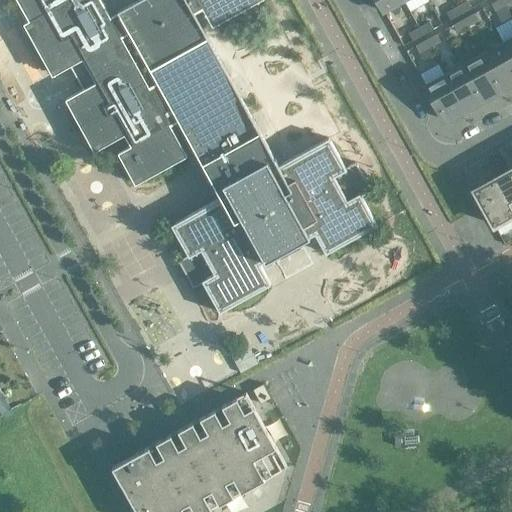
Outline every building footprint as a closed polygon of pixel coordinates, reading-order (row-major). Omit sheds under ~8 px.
[(188,156),(171,125),(149,87),(121,36),(110,16),(101,0),(18,0),(29,20),(24,23),(53,76),(71,66),(84,89),(66,99),(95,151),(125,134),(131,146),(118,153),(136,184),(188,156)] [(139,0),(119,11),(110,16),(121,36),(130,31),(158,82),(149,87),(171,125),(179,120),(222,197),(172,225),(188,255),(179,261),(194,288),(203,282),(220,312),(271,284),(260,264),(267,261),(273,257),(302,241),(309,237),(315,234),(326,254),(378,225),(361,195),(371,189),(356,162),(346,168),(329,138),(279,166),(263,138),(194,13),(203,8),(198,0),(139,0)] [(198,0),(203,8),(213,26),(260,0),(198,0)] [(404,0),(378,0),(385,12),(405,1),(404,0)] [(427,0),(406,0),(412,11),(429,2),(427,0)] [(506,5),(503,0),(498,0),(491,4),(495,11),(506,5)] [(472,8),(468,1),(457,7),(461,14),(472,8)] [(506,5),(495,11),(501,22),(511,16),(506,5)] [(461,14),(457,7),(447,13),(451,20),(461,14)] [(479,20),(475,13),(464,19),(468,26),(479,20)] [(468,26),(464,19),(454,25),(457,32),(468,26)] [(496,30),(503,42),(511,36),(511,22),(511,21),(496,30)] [(434,29),(430,22),(420,28),(423,35),(434,29)] [(423,35),(420,28),(409,34),(413,41),(423,35)] [(441,41),(437,34),(426,40),(430,47),(441,41)] [(511,36),(503,42),(502,43),(510,57),(511,61),(511,36)] [(430,47),(426,40),(416,46),(420,53),(430,47)] [(511,61),(510,57),(502,43),(483,53),(491,68),(502,88),(511,82),(511,61)] [(491,68),(483,53),(464,63),(472,78),(483,98),(502,88),(491,68)] [(472,78),(464,63),(446,73),(445,74),(453,89),(464,109),(483,98),(472,78)] [(421,75),(426,84),(443,75),(438,66),(421,75)] [(511,156),(506,145),(499,149),(504,160),(511,156)] [(479,181),(470,165),(463,169),(472,185),(479,181)] [(511,166),(471,189),(475,190),(495,179),(511,169),(511,166)] [(511,169),(510,170),(495,179),(505,196),(509,204),(511,209),(511,169)] [(505,196),(495,179),(475,190),(485,207),(494,225),(511,215),(511,209),(509,204),(505,196)] [(475,190),(471,189),(493,228),(511,217),(511,202),(509,204),(511,209),(511,215),(494,225),(485,207),(475,190)] [(511,215),(494,225),(500,235),(511,228),(511,215)] [(245,340),(227,349),(241,373),(258,363),(245,340)] [(264,384),(255,388),(261,399),(269,394),(264,384)] [(0,406),(4,413),(4,414),(6,418),(14,413),(0,387),(0,406)] [(137,511),(206,511),(213,508),(221,504),(235,496),(243,492),(265,480),(283,470),(284,469),(286,468),(288,467),(287,466),(275,445),(253,404),(247,394),(246,393),(245,394),(238,398),(224,405),(216,410),(202,417),(194,422),(180,430),(172,434),(167,437),(168,439),(162,442),(161,440),(158,442),(149,446),(113,467),(123,486),(134,505),(137,511)] [(123,486),(113,467),(110,468),(132,507),(134,505),(123,486)]
